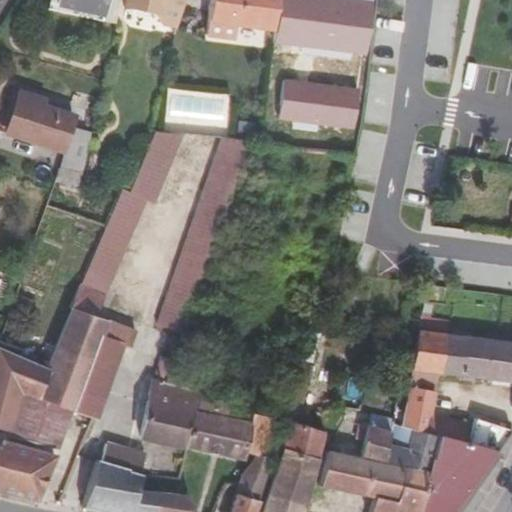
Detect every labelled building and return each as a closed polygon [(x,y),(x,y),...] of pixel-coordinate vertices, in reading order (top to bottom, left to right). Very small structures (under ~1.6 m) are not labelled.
[(104,14),(107,0),(59,0),(59,3),(104,14)] [(103,20),(115,23),(119,4),(119,0),(107,0),(104,14),(103,20)] [(175,25),(180,0),(129,0),(128,6),(153,12),(160,22),(175,25)] [(210,0),(206,34),(234,38),(237,23),(273,28),(276,0),(210,0)] [(271,39),(362,53),(369,0),(276,0),(273,28),(271,39)] [(240,25),(236,40),(259,46),(262,30),(240,25)] [(351,128),(356,90),(281,79),(275,118),(351,128)] [(62,150),(70,125),(72,116),(44,106),(46,100),(20,92),(7,132),(62,150)] [(90,131),(70,125),(62,150),(64,150),(60,167),(81,173),(90,131)] [(122,183),(44,368),(47,370),(36,398),(67,408),(94,333),(123,342),(122,345),(130,348),(137,330),(96,315),(105,296),(104,295),(145,196),(159,202),(187,134),(154,130),(131,186),(122,183)] [(222,136),(159,315),(157,322),(182,331),(185,324),(248,144),(250,138),(222,136)] [(59,166),(54,181),(78,187),(81,173),(60,167),(59,166)] [(432,317),(440,286),(429,285),(420,316),(432,317)] [(325,312),(312,307),(297,361),(297,362),(312,366),(325,312)] [(416,332),(409,370),(400,427),(411,430),(417,431),(440,437),(462,442),(467,423),(431,414),(436,373),(511,382),(511,342),(445,334),(447,319),(432,317),(420,316),(416,332)] [(24,344),(22,346),(18,356),(44,368),(55,341),(31,330),(24,344)] [(96,419),(122,345),(123,342),(94,333),(67,408),(71,410),(91,417),(96,419)] [(0,337),(0,348),(18,356),(22,346),(0,337)] [(20,392),(36,398),(47,370),(44,368),(18,356),(0,348),(0,426),(10,429),(20,392)] [(186,352),(176,349),(172,359),(164,382),(192,388),(200,365),(183,361),(186,352)] [(138,437),(185,447),(197,389),(192,388),(164,382),(172,359),(160,356),(153,379),(149,378),(138,437)] [(279,379),(291,383),(297,362),(297,361),(287,358),(285,368),(282,366),(279,379)] [(297,424),(312,366),(297,362),(291,383),(281,419),(285,420),(288,421),(290,422),(267,493),(303,506),(317,458),(323,430),(297,424)] [(239,459),(246,452),(253,412),(255,403),(197,389),(185,447),(239,459)] [(57,449),(71,410),(67,408),(36,398),(20,392),(10,429),(8,436),(57,449)] [(370,411),(366,424),(367,425),(389,431),(390,425),(391,417),(370,411)] [(272,459),(285,420),(281,419),(253,412),(246,452),(255,455),(272,459)] [(474,419),(468,444),(497,451),(511,430),(474,419)] [(367,425),(366,424),(357,422),(354,434),(365,437),(367,425)] [(367,425),(365,437),(360,457),(326,450),(318,484),(373,497),(387,446),(389,431),(367,425)] [(400,427),(390,425),(389,431),(387,446),(407,451),(411,430),(400,427)] [(417,431),(411,430),(407,451),(387,446),(373,497),(369,511),(421,511),(440,437),(417,431)] [(440,437),(421,511),(455,511),(497,451),(468,444),(462,442),(440,437)] [(0,492),(36,501),(54,456),(0,441),(0,492)] [(105,442),(100,460),(126,467),(126,470),(138,473),(144,454),(105,442)] [(272,459),(255,455),(240,474),(237,483),(235,493),(258,500),(272,459)] [(138,488),(142,474),(138,473),(126,470),(126,467),(100,460),(96,459),(80,508),(106,511),(153,511),(157,490),(138,488)] [(188,511),(188,493),(157,490),(153,511),(188,511)] [(254,511),(258,500),(235,493),(228,511),(254,511)] [(267,493),(260,511),(301,511),(303,506),(267,493)]
